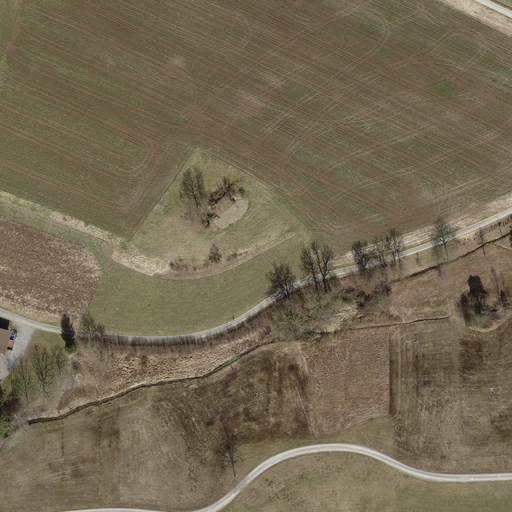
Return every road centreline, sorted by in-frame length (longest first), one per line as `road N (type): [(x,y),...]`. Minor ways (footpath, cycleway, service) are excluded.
road 1 (track): [(0,312),(78,334),(157,340),(210,333),(304,280),(429,246),(511,210)]
road 2 (track): [(197,511),(222,502),(271,460),(313,447),(360,449),(425,477),(511,475)]
